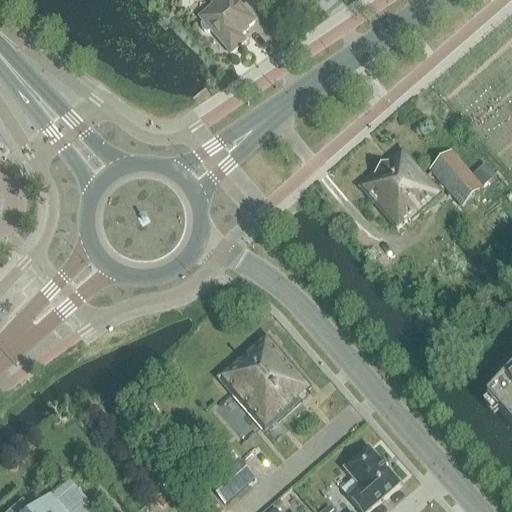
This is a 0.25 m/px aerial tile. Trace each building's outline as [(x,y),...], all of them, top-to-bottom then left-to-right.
[(201,26),(201,31),(204,34),(208,35),(212,33),(231,56),(246,43),(241,37),(248,31),(247,30),(255,23),(235,0),(207,0),(214,7),(200,19),(203,23),(201,26)] [(278,0),(286,9),(295,0),(278,0)] [(361,190),(397,231),(408,221),(410,224),(441,197),(403,153),(361,190)] [(431,173),(462,209),(484,190),(452,154),(431,173)] [(484,189),(496,178),(485,166),(473,177),(484,189)] [(298,400),(311,388),(267,338),(218,381),(265,435),(301,404),(298,400)] [(511,379),(488,400),(511,428),(511,379)] [(345,471),(362,491),(350,501),(359,511),(371,511),(401,486),(399,484),(399,485),(388,473),(389,472),(387,470),(383,466),(384,466),(382,464),(381,464),(371,452),(369,450),(345,471)] [(226,506),(256,480),(240,462),(210,488),(226,506)] [(95,511),(70,483),(52,499),(51,497),(33,511),(30,511),(23,504),(13,511),(95,511)] [(162,499),(157,503),(162,509),(167,505),(162,499)]
